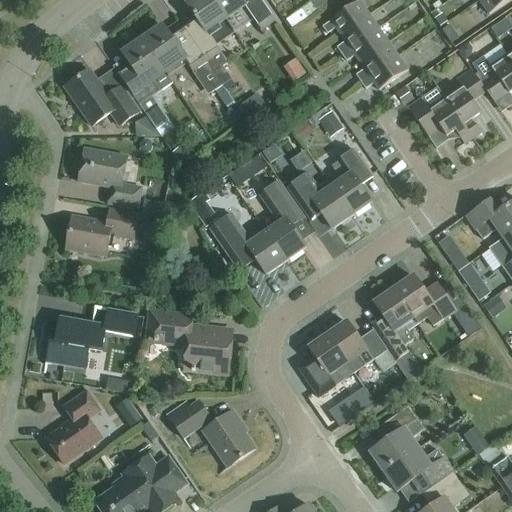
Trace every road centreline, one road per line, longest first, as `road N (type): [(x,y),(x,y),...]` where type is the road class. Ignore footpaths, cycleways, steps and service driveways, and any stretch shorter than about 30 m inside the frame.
road 1 (residential): [(318,450),(273,384),(268,347),(287,314),(454,204)]
road 2 (tertiary): [(0,130),(23,61),(82,0)]
